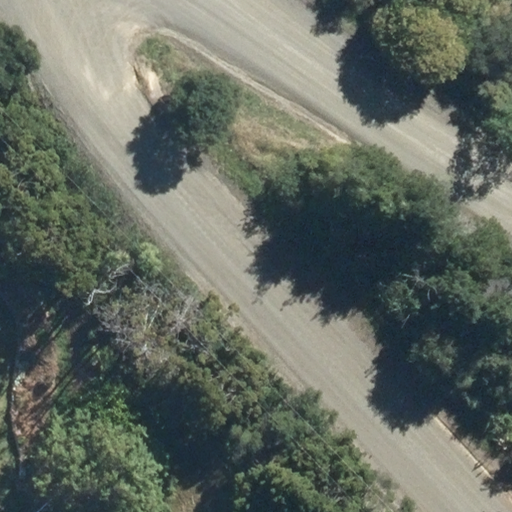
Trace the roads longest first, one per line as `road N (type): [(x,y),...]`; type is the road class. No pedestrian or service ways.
road 1 (unclassified): [(461,511),(138,162),(46,0)]
road 2 (unclassified): [(208,0),(511,192)]
